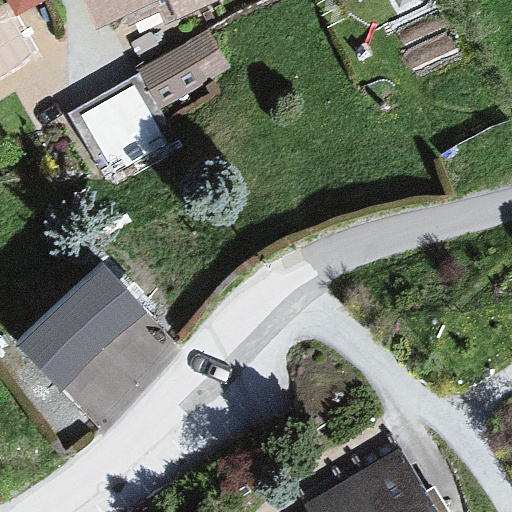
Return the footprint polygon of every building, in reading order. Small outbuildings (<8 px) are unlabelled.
[(17,5),(25,0),(0,0),(0,67),(40,43),(17,5)] [(79,0),(93,30),(160,0),(164,0),(175,25),(224,3),(222,0),(79,0)] [(192,48),(139,76),(165,123),(217,95),(192,48)] [(135,70),(78,97),(106,155),(163,128),(135,70)] [(103,264),(18,343),(64,391),(149,312),(103,264)] [(299,511),(412,511),(383,462),(299,511)]
